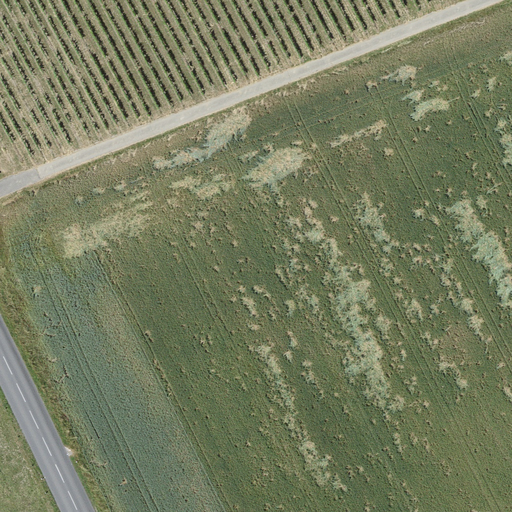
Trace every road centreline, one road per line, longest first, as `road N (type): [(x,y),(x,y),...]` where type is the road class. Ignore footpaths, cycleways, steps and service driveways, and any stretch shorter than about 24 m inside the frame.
road 1 (track): [(476,0),(0,187)]
road 2 (secondary): [(0,352),(76,511)]
